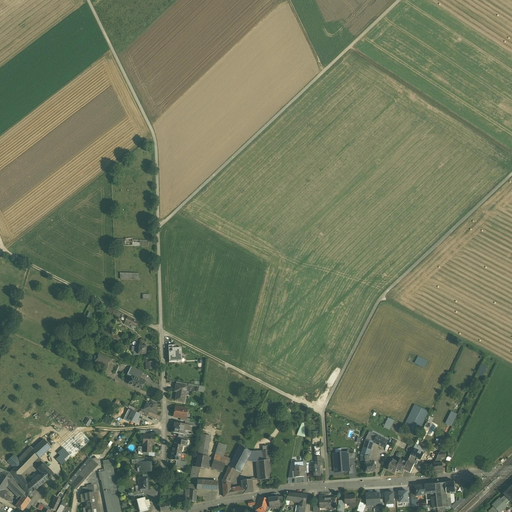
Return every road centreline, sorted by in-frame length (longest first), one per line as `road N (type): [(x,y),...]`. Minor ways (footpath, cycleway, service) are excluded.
road 1 (track): [(159,226),(400,0)]
road 2 (track): [(511,173),(378,300),(322,412)]
road 3 (track): [(159,226),(157,140),(88,0)]
road 4 (residential): [(311,487),(511,471)]
road 5 (track): [(351,45),(511,153)]
road 6 (track): [(0,238),(5,251),(161,330)]
road 7 (track): [(5,248),(157,140)]
road 8 (residential): [(154,511),(164,431),(161,330)]
road 9 (track): [(322,412),(161,330)]
road 10 (track): [(381,297),(511,367)]
road 11 (residential): [(182,511),(311,487)]
